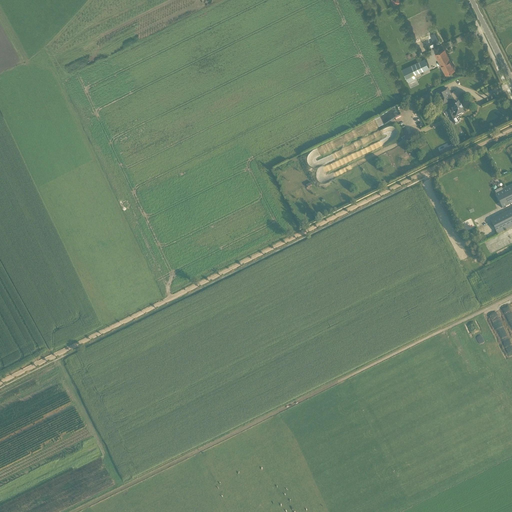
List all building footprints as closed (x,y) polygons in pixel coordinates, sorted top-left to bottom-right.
[(435,54),(445,75),(455,70),(445,49),(435,54)] [(424,59),(402,69),(408,83),(416,79),(415,75),(418,73),(429,68),(424,59)] [(449,103),(446,97),(450,95),(447,89),(437,94),(443,106),(449,103)] [(452,110),(449,111),(451,115),(455,125),(458,123),(456,119),(460,117),(460,116),(464,114),(458,103),(455,105),(450,107),(452,110)] [(392,112),(386,114),(388,119),(384,121),(385,123),(395,118),(392,112)] [(440,155),(454,149),(452,145),(439,151),(440,155)] [(496,194),(495,195),(503,209),(511,204),(511,184),(502,190),(503,191),(496,194)] [(511,210),(490,221),(498,235),(511,228),(511,210)]
